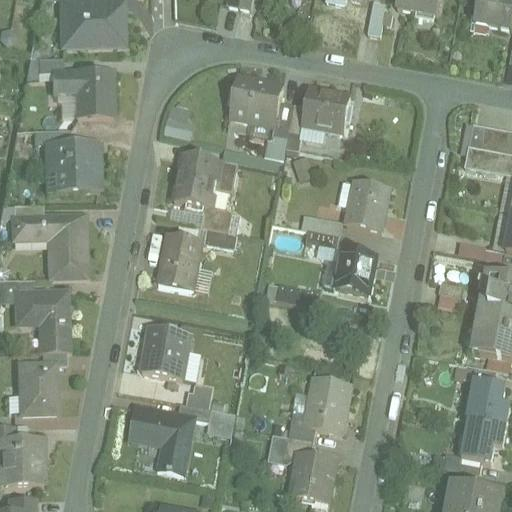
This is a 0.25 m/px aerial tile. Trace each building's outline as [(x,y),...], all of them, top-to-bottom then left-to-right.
[(242,0),(229,0),(228,12),(240,15),(242,0)] [(255,0),(242,0),(240,15),(253,17),(255,0)] [(368,0),(328,0),(327,10),(347,14),(348,6),(367,10),(368,0)] [(401,0),(399,16),(438,23),(442,0),(401,0)] [(511,4),(488,0),(481,0),(476,30),(511,36),(511,4)] [(104,9),(64,10),(65,51),(65,52),(126,50),(125,12),(104,13),(104,9)] [(387,11),(374,9),(369,40),(381,42),(387,11)] [(112,76),(75,78),(75,80),(54,80),(55,101),(76,100),(76,125),(114,124),(112,76)] [(285,91),(241,83),(233,125),(276,133),(277,134),(281,111),(285,91)] [(352,105),(311,98),(308,113),(305,132),(306,132),(329,136),(328,137),(345,140),(352,105)] [(165,109),(160,139),(187,144),(190,128),(182,127),(185,113),(165,109)] [(295,114),(281,111),(277,134),(276,133),(274,142),(289,145),(290,139),(295,114)] [(308,113),(295,111),(295,114),(290,139),(304,142),(306,132),(305,132),(308,113)] [(486,133),(475,131),(471,154),(482,156),(486,133)] [(498,136),(486,133),(482,156),(494,158),(498,136)] [(510,138),(498,136),(494,158),(506,161),(510,138)] [(71,137),(35,138),(35,151),(48,150),(71,149),(71,147),(71,137)] [(304,142),(290,139),(289,145),(287,155),(301,158),(304,142)] [(98,146),(71,147),(71,149),(48,150),(51,199),(99,196),(98,176),(100,176),(98,146)] [(482,156),(471,154),(467,176),(498,181),(498,179),(511,181),(511,161),(506,161),(494,158),(482,156)] [(239,172),(185,161),(182,175),(220,182),(217,197),(234,200),(239,172)] [(220,182),(182,175),(179,189),(181,190),(178,208),(176,207),(176,208),(207,214),(214,215),(214,214),(217,197),(220,182)] [(390,194),(357,188),(349,231),(381,237),(390,194)] [(44,212),(15,213),(15,226),(44,224),(44,212)] [(234,218),(214,214),(214,215),(207,214),(204,234),(230,239),(234,218)] [(15,226),(15,247),(16,247),(16,245),(50,244),(52,286),(86,285),(84,223),(44,224),(15,226)] [(322,226),(306,223),(304,235),(310,236),(319,238),(322,226)] [(343,230),(322,226),(319,238),(340,242),(343,230)] [(319,238),(310,236),(308,249),(338,255),(340,242),(319,238)] [(205,247),(170,240),(160,289),(195,296),(205,247)] [(511,260),(508,260),(508,258),(489,254),(487,267),(511,271),(511,260)] [(375,261),(343,255),(341,269),(336,291),(336,292),(369,299),(373,278),(372,278),(375,261)] [(341,269),(329,266),(324,289),(336,291),(341,269)] [(511,285),(489,281),(478,338),(484,339),(480,362),(511,367),(511,285)] [(463,293),(441,289),(439,300),(441,300),(460,304),(463,293)] [(322,300),(282,292),(279,308),(319,315),(322,300)] [(50,299),(50,297),(18,298),(19,330),(42,330),(42,346),(40,346),(40,360),(44,360),(67,359),(70,359),(69,299),(50,299)] [(460,304),(441,300),(438,311),(458,315),(460,304)] [(192,342),(152,334),(151,340),(154,341),(151,360),(148,359),(144,379),(184,386),(184,385),(181,384),(183,373),(186,373),(192,342)] [(67,359),(44,360),(44,371),(55,371),(67,371),(67,359)] [(511,368),(511,367),(490,364),(488,375),(510,379),(511,368)] [(44,371),(22,372),(23,420),(56,419),(55,371),(44,371)] [(498,377),(468,372),(465,386),(477,388),(478,387),(496,390),(498,377)] [(353,391),(316,385),(307,433),(307,435),(317,437),(344,441),(353,391)] [(496,390),(478,387),(477,388),(482,389),(475,426),(508,433),(511,412),(503,410),(506,392),(496,390)] [(215,394),(196,391),(195,399),(191,398),(188,411),(211,415),(215,394)] [(188,411),(182,410),(179,423),(194,425),(210,428),(213,416),(211,415),(188,411)] [(179,423),(137,415),(131,445),(165,451),(161,477),(159,477),(158,478),(184,483),(194,425),(179,423)] [(508,433),(475,426),(468,465),(463,464),(463,466),(484,470),(492,471),(495,453),(504,455),(508,433)] [(307,433),(293,431),(291,444),(314,449),(317,437),(307,435),(307,433)] [(16,433),(0,433),(0,445),(16,445),(16,433)] [(291,444),(275,441),(271,462),(287,465),(288,459),(312,463),(314,449),(291,444)] [(16,445),(0,445),(1,493),(44,492),(43,444),(16,445)] [(312,463),(288,459),(287,465),(299,467),(297,475),(302,476),(297,505),(331,511),(339,468),(312,463)] [(484,470),(463,466),(463,464),(448,461),(445,475),(481,482),(484,470)] [(504,499),(458,490),(454,509),(453,511),(500,511),(502,501),(504,501),(504,499)]
